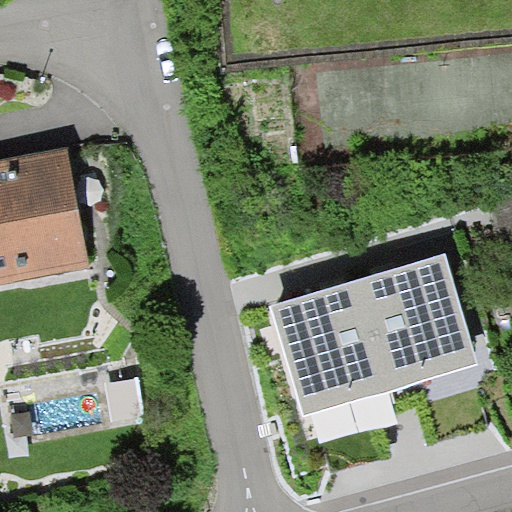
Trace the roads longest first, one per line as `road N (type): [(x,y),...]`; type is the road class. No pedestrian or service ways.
road 1 (residential): [(282,511),(155,5)]
road 2 (residential): [(155,5),(0,33)]
